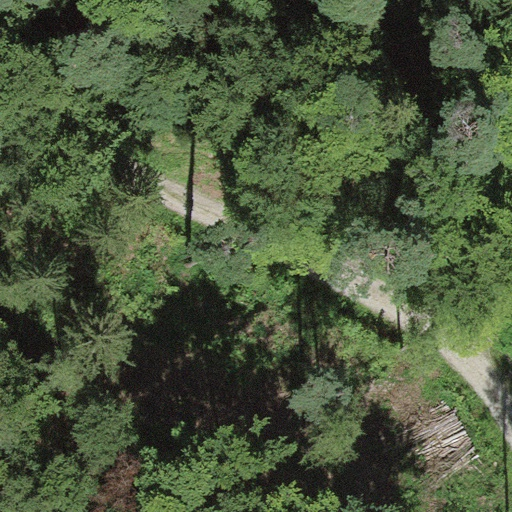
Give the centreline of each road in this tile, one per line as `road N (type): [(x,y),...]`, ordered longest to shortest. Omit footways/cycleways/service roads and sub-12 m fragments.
road 1 (track): [(0,101),(363,277),(478,358),(511,406)]
road 2 (track): [(478,358),(511,181)]
